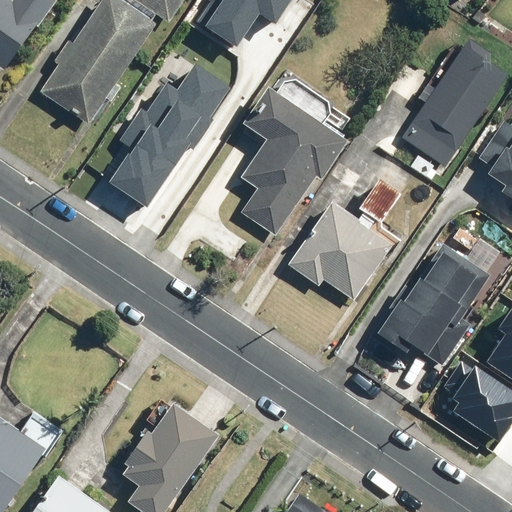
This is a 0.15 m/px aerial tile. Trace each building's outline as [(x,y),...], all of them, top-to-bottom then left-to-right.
[(57,0),(19,0),(18,2),(14,0),(0,0),(0,65),(8,71),(57,0)] [(117,105),(128,88),(121,83),(164,19),(172,24),(188,0),(104,0),(42,91),(92,125),(109,100),(117,105)] [(223,0),(195,38),(223,59),(264,5),(281,18),(295,0),(223,0)] [(435,180),(445,165),(452,169),(511,74),(511,62),(472,37),(407,140),(424,151),(414,167),(435,180)] [(149,202),(236,84),(207,63),(177,104),(161,92),(122,145),(138,156),(120,181),(149,202)] [(353,142),(340,133),(353,114),(293,75),(280,95),(271,89),(241,135),(261,149),(242,178),(260,189),(244,215),(280,238),(319,177),(327,182),(353,142)] [(511,199),(511,113),(483,160),(496,168),(489,178),(509,190),(506,195),(511,199)] [(359,304),(397,248),(377,233),(380,229),(340,201),(294,267),(324,288),(328,282),(359,304)] [(382,337),(409,352),(413,346),(450,367),(468,336),(460,331),(493,275),(437,242),(382,337)] [(505,333),(486,362),(511,379),(511,306),(511,307),(497,328),(505,333)] [(456,403),(450,411),(499,442),(511,421),(511,390),(474,366),(473,368),(461,360),(443,388),(453,394),(450,399),(456,403)] [(156,434),(152,431),(124,472),(145,486),(132,505),(141,511),(170,511),(223,435),(177,403),(156,434)] [(9,511),(60,438),(30,418),(21,432),(0,417),(0,511),(9,511)] [(34,511),(113,511),(59,476),(34,511)] [(334,511),(303,491),(289,511),(334,511)]
